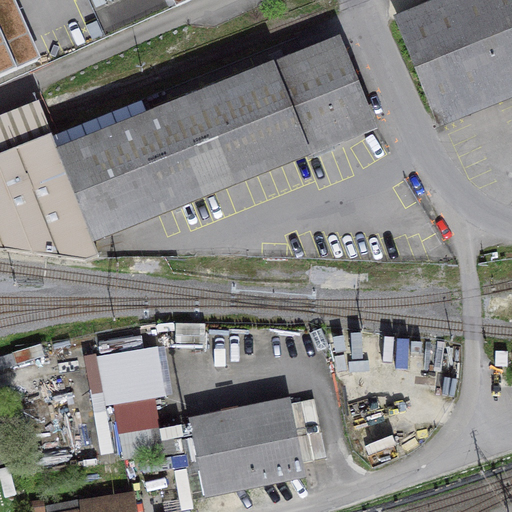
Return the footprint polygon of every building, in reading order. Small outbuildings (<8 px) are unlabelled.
[(0,0),(0,79),(42,61),(14,0),(0,0)] [(207,0),(185,0),(189,8),(207,0)] [(100,246),(375,138),(337,43),(63,151),(100,246)] [(0,158),(51,139),(39,105),(0,119),(0,158)] [(51,139),(0,158),(0,252),(86,265),(98,260),(51,139)] [(305,475),(289,404),(193,424),(208,495),(305,475)]
